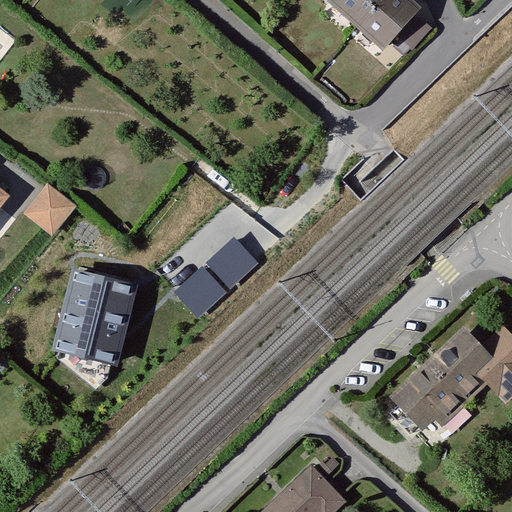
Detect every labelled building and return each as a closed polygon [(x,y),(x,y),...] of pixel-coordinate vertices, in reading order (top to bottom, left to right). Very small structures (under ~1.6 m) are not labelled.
[(419,0),(327,0),(384,45),(419,0)] [(73,205),(46,184),(24,212),(51,233),(73,205)] [(0,205),(9,194),(0,187),(0,205)] [(255,260),(235,239),(213,260),(232,281),(255,260)] [(138,281),(72,266),(53,349),(118,364),(138,281)] [(222,292),(202,271),(179,292),(199,313),(222,292)] [(482,342),(465,323),(389,394),(421,429),(436,415),(444,423),(487,383),(508,406),(511,402),(511,332),(503,323),(482,342)] [(325,511),(341,496),(304,460),(251,511),(325,511)]
